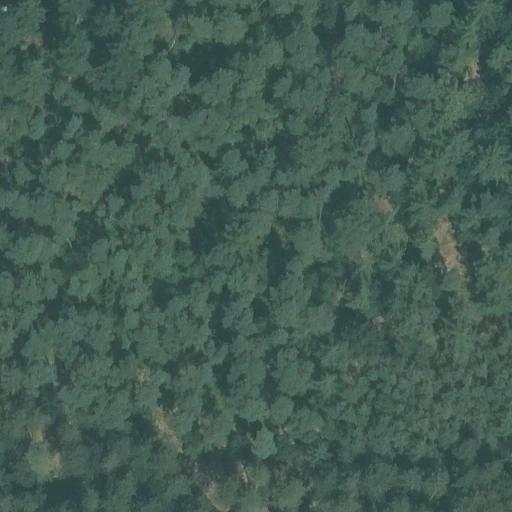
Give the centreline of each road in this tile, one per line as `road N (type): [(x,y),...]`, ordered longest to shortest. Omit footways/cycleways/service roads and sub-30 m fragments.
road 1 (track): [(0,403),(165,464),(276,482)]
road 2 (track): [(276,482),(371,486),(511,470)]
